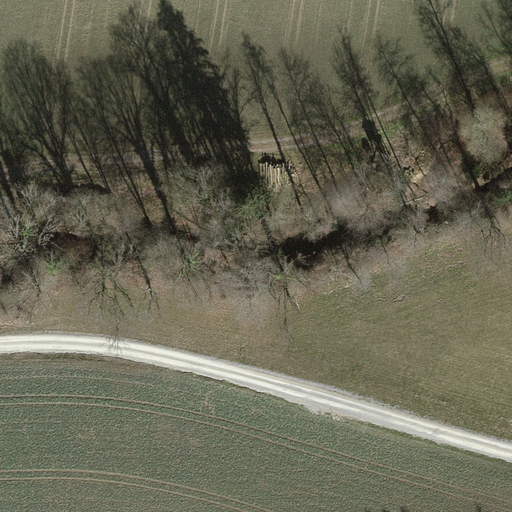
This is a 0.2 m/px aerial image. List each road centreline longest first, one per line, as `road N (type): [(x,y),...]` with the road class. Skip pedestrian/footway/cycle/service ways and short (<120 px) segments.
road 1 (track): [(0,174),(115,153),(301,136),(511,59)]
road 2 (track): [(511,452),(137,348),(0,346)]
